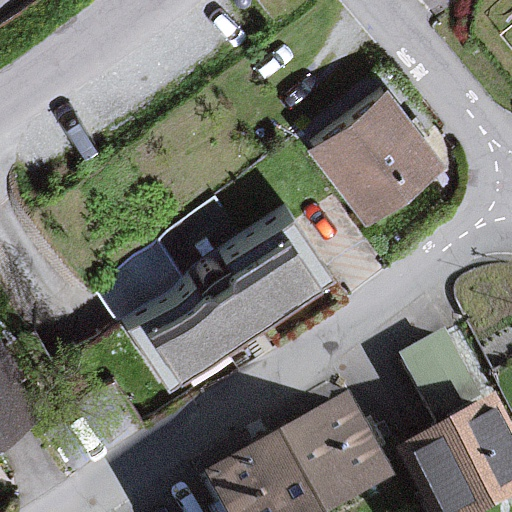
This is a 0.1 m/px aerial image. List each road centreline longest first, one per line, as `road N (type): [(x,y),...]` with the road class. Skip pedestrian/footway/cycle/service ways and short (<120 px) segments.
road 1 (unclassified): [(511,200),(359,321),(68,511)]
road 2 (residential): [(373,0),(511,161)]
road 3 (tertiary): [(0,99),(140,0)]
